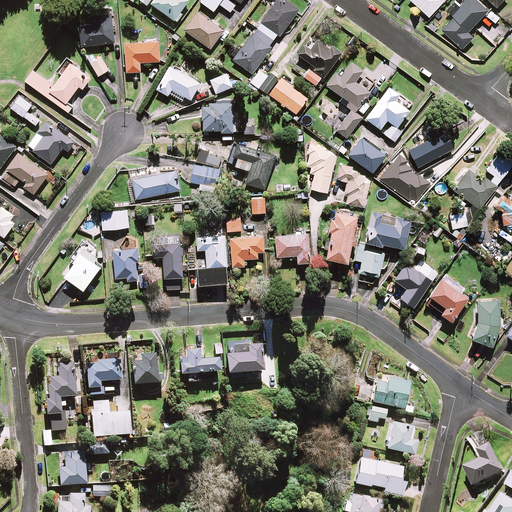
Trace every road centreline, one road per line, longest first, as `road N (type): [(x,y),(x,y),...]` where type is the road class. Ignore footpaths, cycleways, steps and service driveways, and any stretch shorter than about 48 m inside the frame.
road 1 (residential): [(461,386),(341,308),(77,323),(12,316)]
road 2 (residential): [(123,131),(35,250),(16,283),(12,316)]
road 3 (residential): [(28,511),(12,316)]
road 4 (residential): [(480,98),(345,0)]
road 5 (residential): [(430,511),(461,386)]
